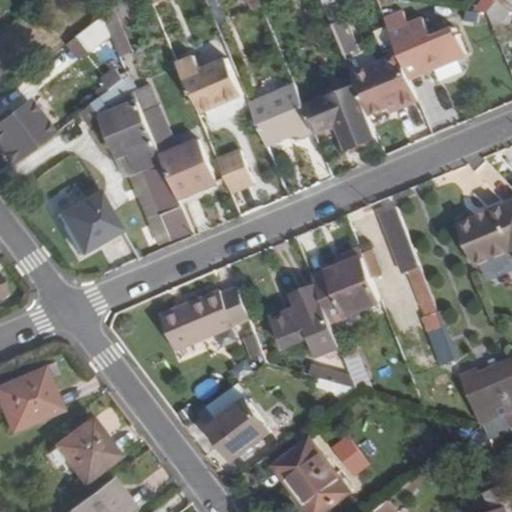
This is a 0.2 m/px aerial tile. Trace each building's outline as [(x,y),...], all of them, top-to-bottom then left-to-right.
[(151,0),(155,9),(176,0),(151,0)] [(216,0),(206,0),(207,0),(216,23),(225,20),(216,0)] [(259,0),(244,0),(246,3),(249,2),(253,11),(263,7),(259,0)] [(511,9),(500,0),(498,0),(489,12),(497,31),(511,11),(511,9)] [(116,8),(105,17),(122,57),(134,52),(116,8)] [(385,20),(404,65),(409,77),(467,53),(455,27),(442,32),(432,36),(427,25),(424,18),(410,23),(405,12),(385,20)] [(105,16),(79,36),(91,51),(112,35),(105,17),(105,16)] [(346,54),(362,48),(352,18),(336,24),(346,54)] [(409,77),(404,65),(385,20),(383,21),(387,31),(393,46),(400,64),(356,83),(358,86),(370,117),(402,103),(404,109),(419,103),(409,77)] [(387,31),(376,35),(382,50),(393,46),(387,31)] [(68,44),(80,59),(91,51),(79,36),(68,44)] [(243,95),(227,59),(202,70),(196,54),(178,62),(191,94),(195,93),(203,112),(207,111),(210,118),(233,108),(229,101),(243,96),(243,95)] [(103,78),(112,90),(125,80),(115,68),(103,78)] [(132,152),(160,216),(184,205),(181,197),(148,118),(136,91),(130,76),(125,80),(112,90),(83,112),(93,124),(104,115),(117,144),(126,140),(132,152)] [(416,84),(433,124),(447,118),(430,78),(416,84)] [(136,91),(148,118),(163,112),(151,84),(136,91)] [(251,103),(269,145),(300,133),(302,138),(316,132),(305,107),(296,85),(251,103)] [(305,107),(316,132),(321,142),(343,134),(350,149),(379,137),(370,117),(358,86),(305,107)] [(233,108),(210,118),(212,122),(218,124),(235,117),(237,110),(247,106),(243,96),(229,101),(233,108)] [(28,101),(11,114),(0,122),(0,150),(10,163),(51,131),(28,101)] [(8,109),(0,115),(0,122),(11,114),(8,109)] [(148,118),(181,197),(217,182),(200,140),(179,148),(163,112),(148,118)] [(316,137),(294,146),(304,169),(326,160),(316,137)] [(117,144),(122,156),(132,152),(126,140),(117,144)] [(220,161),(233,193),(253,184),(240,152),(220,161)] [(75,183),(50,196),(82,257),(125,235),(102,191),(84,201),(75,183)] [(160,216),(167,232),(153,242),(158,253),(197,236),(184,205),(160,216)] [(511,208),(507,205),(490,212),(491,214),(476,220),(475,218),(458,224),(475,267),(510,253),(511,255),(511,208)] [(457,359),(399,211),(386,216),(408,271),(412,270),(429,315),(426,317),(444,364),(457,359)] [(491,214),(490,212),(475,218),(476,220),(491,214)] [(345,257),(348,265),(366,258),(363,250),(345,257)] [(316,284),(326,310),(329,316),(381,295),(366,258),(348,265),(313,280),(316,284)] [(318,355),(341,346),(329,316),(326,310),(316,284),(292,293),(298,309),(273,320),(284,346),(309,335),(318,355)] [(222,291),(163,315),(177,351),(252,319),(239,287),(223,294),(222,291)] [(250,340),(257,357),(266,353),(259,336),(250,340)] [(354,377),(359,388),(377,393),(359,350),(345,355),(354,377)] [(48,362),(16,374),(18,380),(20,384),(44,375),(51,391),(59,388),(48,362)] [(511,364),(468,383),(485,425),(486,424),(511,412),(511,364)] [(314,365),(312,374),(321,376),(341,383),(359,388),(354,377),(314,365)] [(60,412),(51,391),(44,375),(20,384),(18,380),(0,387),(0,402),(12,431),(60,412)] [(348,396),(359,388),(341,383),(321,376),(318,387),(348,396)] [(273,431),(238,384),(199,413),(234,460),(273,431)] [(118,457),(90,420),(54,447),(83,484),(118,457)] [(312,440),(276,466),(311,511),(323,511),(351,491),(312,440)] [(70,511),(134,511),(110,479),(68,510),(70,511)]
